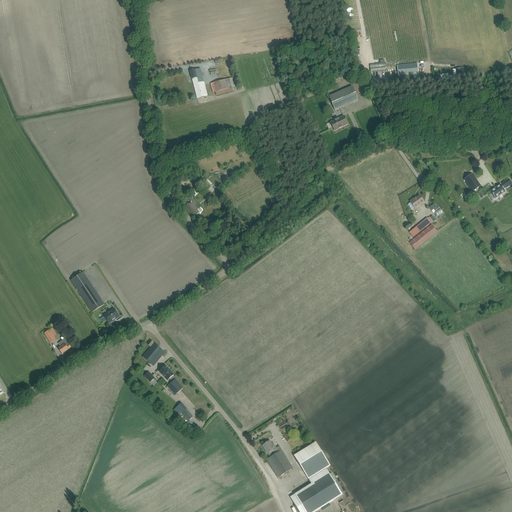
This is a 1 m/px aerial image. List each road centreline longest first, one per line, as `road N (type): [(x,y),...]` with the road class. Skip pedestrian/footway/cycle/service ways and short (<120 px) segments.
road 1 (unclassified): [(230,267),(327,168),(381,141),(511,143)]
road 2 (unclassified): [(230,267),(166,190),(131,0)]
road 3 (residential): [(285,511),(251,449),(148,321)]
road 4 (unclassified): [(0,412),(99,343),(148,321)]
road 5 (unknown): [(343,0),(390,139)]
